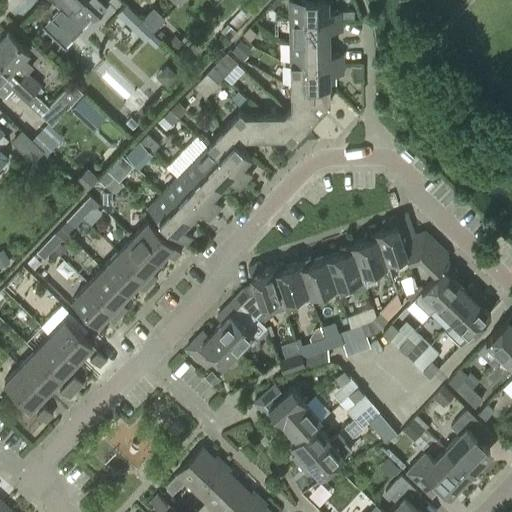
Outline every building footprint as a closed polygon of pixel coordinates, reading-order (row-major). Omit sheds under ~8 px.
[(65,46),(90,20),(90,21),(108,2),(105,0),(51,0),(61,8),(44,26),(65,46)] [(342,20),(342,11),(328,11),(328,0),(288,0),(289,21),(342,20)] [(152,30),(153,29),(126,4),(117,14),(144,40),(146,37),(152,30)] [(241,9),(221,30),(230,38),(254,12),(250,9),(246,13),(241,9)] [(289,43),(329,42),(329,30),(342,30),(342,20),(289,21),(289,43)] [(250,40),(257,33),(250,26),(243,33),(250,40)] [(152,30),(146,37),(156,46),(162,39),(152,30)] [(34,92),(42,84),(28,72),(33,66),(23,57),(29,51),(8,32),(0,40),(0,60),(10,70),(34,92)] [(169,40),(178,49),(184,43),(175,35),(169,40)] [(223,45),(218,40),(212,46),(217,51),(223,45)] [(253,50),(241,40),(233,50),(244,60),(253,50)] [(290,64),(343,63),(343,53),(329,54),(329,42),(289,43),(290,64)] [(231,69),(237,63),(226,52),(220,58),(231,69)] [(34,92),(10,70),(0,60),(0,94),(3,97),(13,87),(34,106),(42,99),(34,92)] [(290,64),(290,86),(313,86),(330,86),(330,74),(343,73),(343,63),(290,64)] [(218,83),(224,76),(213,66),(207,72),(218,83)] [(205,96),(211,90),(200,80),(194,86),(205,96)] [(52,124),(83,92),(72,81),(41,114),(52,124)] [(306,127),(330,102),(330,86),(313,86),(290,86),(291,107),(288,110),(306,127)] [(105,114),(83,93),(71,105),(93,126),(105,114)] [(179,117),(186,111),(178,103),(171,109),(179,117)] [(159,122),(167,130),(179,118),(171,110),(159,122)] [(264,115),(245,115),(240,110),(222,129),(239,145),(239,144),(245,138),(265,137),(264,115)] [(265,137),(284,137),(291,143),(306,127),(288,110),(284,114),(264,115),(265,137)] [(132,128),(137,123),(131,116),(126,121),(132,128)] [(46,120),(30,134),(45,150),(60,136),(46,120)] [(38,145),(26,133),(26,132),(22,129),(11,141),(33,162),(44,151),(38,145)] [(246,181),(252,174),(243,165),(252,156),(239,144),(239,145),(222,129),(211,140),(207,136),(203,139),(208,144),(207,145),(246,181)] [(144,143),(151,137),(145,131),(139,138),(144,143)] [(221,187),(229,179),(239,188),(246,181),(207,145),(196,135),(182,149),(193,159),(192,160),(221,187)] [(127,155),(140,168),(153,154),(146,147),(140,141),(127,155)] [(0,168),(9,159),(0,150),(0,168)] [(108,170),(114,176),(123,166),(117,160),(108,170)] [(177,176),(216,212),(223,205),(213,196),(221,187),(192,160),(177,176)] [(98,177),(88,167),(75,181),(85,191),(98,177)] [(105,185),(114,176),(108,170),(107,169),(98,178),(105,185)] [(216,212),(177,176),(162,192),(191,219),(200,210),(209,219),(216,212)] [(110,192),(102,192),(102,203),(110,203),(110,192)] [(191,219),(162,192),(147,208),(185,244),(193,236),(183,227),(191,219)] [(91,194),(84,201),(75,210),(82,217),(91,208),(98,207),(101,204),(91,194)] [(82,217),(75,210),(67,219),(61,226),(71,236),(72,235),(69,232),(74,226),(82,217)] [(414,233),(413,234),(406,211),(382,220),(385,227),(376,230),(386,260),(387,260),(406,253),(407,253),(402,239),(414,234),(414,233)] [(132,235),(159,260),(168,251),(174,258),(181,251),(148,219),(132,235)] [(46,241),(53,248),(62,239),(66,243),(71,236),(61,226),(55,232),(46,241)] [(437,274),(448,262),(447,251),(425,229),(414,233),(414,234),(402,239),(407,253),(406,253),(410,261),(419,257),(437,274)] [(376,230),(365,234),(366,238),(351,243),(361,273),(388,264),(387,260),(386,260),(376,230)] [(159,260),(132,235),(117,250),(151,282),(157,275),(150,269),(159,260)] [(53,248),(46,241),(37,250),(44,257),(53,248)] [(339,295),(366,286),(361,273),(351,243),(340,247),(341,251),(326,256),(336,286),(339,295)] [(151,282),(117,250),(103,266),(129,291),(138,282),(145,289),(151,282)] [(0,266),(9,262),(4,252),(0,254),(0,266)] [(326,256),(311,261),(310,257),(299,261),(309,290),(308,291),(310,295),(336,286),(326,256)] [(272,266),(286,308),(287,312),(300,308),(295,295),(308,291),(309,290),(299,261),(284,266),(282,262),(272,266)] [(270,313),(286,308),(272,266),(263,269),(260,262),(248,266),(253,283),(244,286),(234,297),(254,317),(262,325),(272,315),(270,313)] [(459,282),(453,276),(457,270),(448,262),(437,274),(424,287),(414,298),(429,313),(437,304),(437,305),(459,282)] [(129,291),(103,266),(88,281),(121,313),(128,306),(121,300),(129,291)] [(121,313),(88,281),(72,297),(98,323),(107,313),(114,320),(121,313)] [(429,313),(445,328),(453,320),(480,291),(471,283),(466,288),(459,282),(437,305),(437,304),(429,313)] [(411,300),(414,298),(424,287),(422,286),(418,286),(407,297),(411,300)] [(453,320),(445,328),(445,329),(460,344),(491,312),(483,305),(488,300),(480,291),(453,320)] [(238,349),(254,333),(246,325),(254,317),(234,297),(216,315),(222,320),(215,327),(238,349)] [(379,327),(387,318),(381,312),(376,316),(379,327)] [(376,316),(372,320),(363,324),(366,333),(377,329),(379,327),(376,316)] [(49,333),(77,359),(85,351),(99,364),(106,357),(64,317),(49,333)] [(502,356),(511,344),(511,322),(507,318),(486,340),(502,356)] [(390,337),(398,328),(391,321),(382,330),(390,337)] [(215,327),(208,334),(203,328),(186,346),(206,366),(215,357),(223,364),(238,349),(215,327)] [(325,337),(328,346),(343,341),(340,332),(325,337)] [(77,359),(49,333),(34,348),(76,388),(82,381),(68,368),(77,359)] [(305,367),(328,359),(324,347),(328,346),(325,337),(301,345),(299,337),(296,338),(305,367)] [(405,352),(414,344),(407,337),(398,346),(405,352)] [(296,338),(281,343),(286,356),(279,359),(280,361),(278,362),(283,373),(303,366),(304,367),(305,367),(296,338)] [(511,344),(502,356),(511,365),(511,344)] [(76,388),(34,348),(19,364),(47,390),(55,382),(69,395),(76,388)] [(430,376),(438,367),(431,360),(423,369),(430,376)] [(47,390),(19,364),(4,380),(46,420),(53,413),(39,399),(47,390)] [(358,386),(350,376),(344,369),(335,377),(341,384),(332,392),(340,401),(358,386)] [(220,379),(211,371),(205,377),(213,385),(220,379)] [(467,396),(474,389),(462,377),(455,384),(467,396)] [(283,422),(307,401),(292,384),(284,391),(276,382),(254,400),(271,419),(277,415),(283,422)] [(443,405),(453,394),(444,385),(434,396),(443,405)] [(372,402),(369,399),(364,393),(358,386),(340,401),(349,393),(355,401),(346,408),(354,417),(372,402)] [(474,389),(467,396),(476,404),(482,397),(474,389)] [(160,413),(156,421),(175,430),(185,409),(161,397),(155,410),(160,413)] [(307,401),(283,422),(289,429),(283,434),(291,443),(315,422),(315,423),(316,423),(321,418),(307,401)] [(485,417),(494,408),(487,401),(478,410),(485,417)] [(354,417),(362,426),(370,419),(376,427),(386,419),(372,402),(354,417)] [(446,448),(471,472),(483,459),(482,457),(490,448),(467,426),(474,419),(465,410),(451,425),(459,433),(446,448)] [(300,464),(329,438),(316,423),(315,423),(315,422),(291,443),(297,449),(291,454),(300,464)] [(338,432),(330,439),(329,438),(300,464),(308,473),(313,468),(320,476),(352,448),(338,432)] [(196,490),(221,463),(202,445),(165,485),(172,493),(185,480),(196,490)] [(425,468),(442,485),(449,491),(457,482),(459,484),(471,472),(446,448),(432,462),(424,454),(406,471),(415,479),(425,468)] [(390,457),(384,463),(394,472),(396,474),(401,468),(390,457)] [(221,463),(196,490),(206,500),(194,511),(209,511),(239,480),(221,463)] [(388,511),(422,511),(413,502),(422,493),(401,473),(385,490),(398,502),(388,511)] [(239,480),(209,511),(243,511),(257,498),(239,480)] [(178,511),(158,492),(151,500),(163,511),(178,511)] [(272,511),(257,498),(243,511),(272,511)] [(10,511),(1,503),(0,504),(0,511),(10,511)] [(385,511),(376,503),(367,511),(385,511)]
